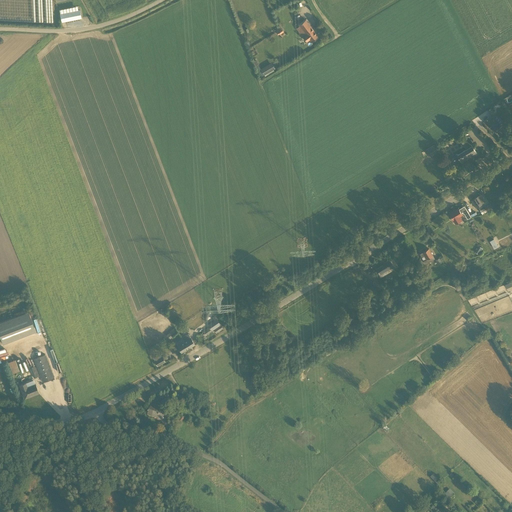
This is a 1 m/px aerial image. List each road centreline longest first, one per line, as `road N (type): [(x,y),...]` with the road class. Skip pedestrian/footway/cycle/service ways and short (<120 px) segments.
road 1 (unclassified): [(95,413),(511,162)]
road 2 (unclassified): [(280,511),(219,464),(117,432),(95,413)]
road 3 (unclassified): [(0,29),(97,26),(161,0)]
